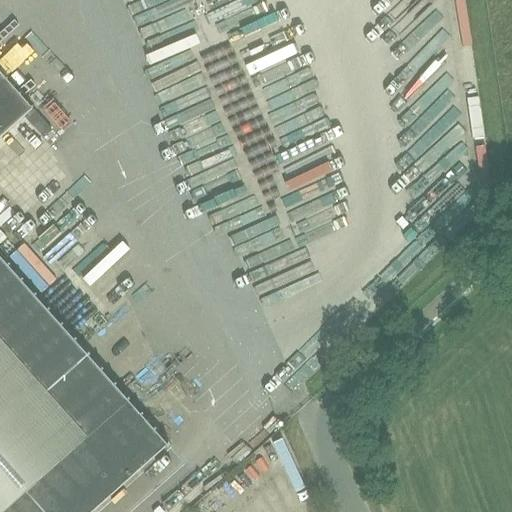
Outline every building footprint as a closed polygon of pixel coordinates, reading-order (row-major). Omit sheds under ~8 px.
[(63,53),(71,48),(41,3),(33,9),(63,53)] [(242,59),(233,64),(244,82),(253,77),(242,59)] [(0,138),(32,110),(0,74),(0,138)] [(65,144),(74,157),(94,143),(86,130),(65,144)] [(435,226),(421,242),(430,250),(444,235),(435,226)] [(0,511),(96,511),(170,446),(0,255),(0,511)]
